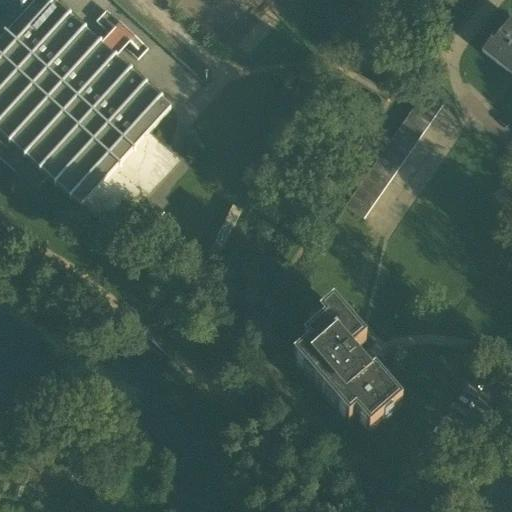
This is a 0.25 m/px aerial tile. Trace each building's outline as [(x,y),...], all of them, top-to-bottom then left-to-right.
[(48,180),(81,210),(84,208),(147,138),(171,112),(115,61),(100,48),(46,0),(40,0),(0,44),(0,161),(35,194),(48,180)] [(511,24),(504,35),(501,33),(485,53),(511,74),(511,24)] [(119,26),(100,48),(115,61),(134,39),(119,26)] [(436,116),(443,107),(424,94),(418,103),(436,116)] [(430,126),(436,116),(418,103),(411,113),(430,126)] [(423,135),(430,126),(411,113),(405,122),(423,135)] [(417,145),(423,135),(405,122),(398,132),(417,145)] [(410,154),(417,145),(398,132),(391,141),(410,154)] [(84,208),(113,235),(166,176),(154,165),(164,154),(147,138),(84,208)] [(404,163),(410,154),(391,141),(385,150),(404,163)] [(397,173),(404,163),(385,150),(378,160),(397,173)] [(176,165),(164,154),(154,165),(166,176),(176,165)] [(391,182),(397,173),(378,160),(372,169),(391,182)] [(384,192),(391,182),(372,169),(365,178),(384,192)] [(378,201),(384,192),(365,178),(359,188),(378,201)] [(371,210),(378,201),(359,188),(352,197),(371,210)] [(365,220),(371,210),(352,197),(346,207),(365,220)] [(242,211),(233,206),(208,256),(217,261),(242,211)] [(136,228),(145,236),(163,216),(155,208),(136,228)] [(353,425),(366,442),(379,431),(376,428),(386,420),(389,424),(400,416),(375,383),(374,384),(369,388),(350,363),(355,359),(367,350),(335,308),(318,321),(325,330),(315,337),(305,345),(310,351),(294,363),(305,377),(309,374),(316,383),(312,387),(325,404),(330,401),(338,412),(333,415),(345,431),(353,425)] [(309,328),(315,337),(325,330),(318,321),(309,328)] [(374,384),(355,359),(350,363),(369,388),(374,384)] [(305,377),(312,387),(316,383),(309,374),(305,377)] [(325,404),(333,415),(338,412),(330,401),(325,404)] [(376,428),(379,431),(389,424),(386,420),(376,428)]
